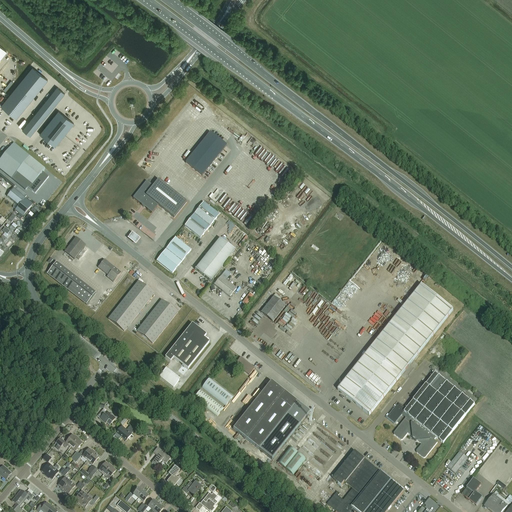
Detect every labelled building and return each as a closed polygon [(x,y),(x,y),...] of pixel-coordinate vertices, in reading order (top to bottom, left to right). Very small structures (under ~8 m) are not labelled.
[(32,67),(1,106),(16,119),(48,80),(32,67)] [(22,130),(30,136),(65,94),(57,87),(22,130)] [(58,111),(39,134),(55,147),(74,123),(58,111)] [(210,133),(186,163),(208,181),(214,174),(208,170),(227,146),(210,133)] [(14,144),(0,160),(0,169),(25,190),(27,188),(35,194),(49,177),(43,172),(45,169),(14,144)] [(237,179),(242,183),(249,172),(244,168),(237,179)] [(158,180),(153,187),(146,182),(147,182),(146,181),(142,187),(142,188),(137,194),(137,193),(133,198),(140,204),(140,203),(147,209),(147,210),(152,213),(158,206),(174,218),(186,203),(158,180)] [(32,205),(25,199),(25,198),(13,189),(7,197),(19,206),(15,211),(23,217),(24,216),(23,215),(28,210),(32,205)] [(221,192),(216,201),(222,204),(227,195),(221,192)] [(204,202),(194,214),(210,227),(219,215),(204,202)] [(194,214),(185,226),(200,239),(210,227),(194,214)] [(140,238),(132,231),(127,237),(135,244),(140,238)] [(175,238),(166,250),(182,262),(191,251),(175,238)] [(73,260),(85,245),(76,239),(65,253),(73,260)] [(195,270),(203,276),(210,282),(235,251),(220,239),(195,270)] [(266,266),(273,255),(265,250),(262,245),(257,248),(255,247),(252,251),(253,252),(255,251),(257,253),(260,252),(257,255),(260,257),(262,255),(260,258),(257,256),(252,263),(254,265),(256,263),(258,260),(262,263),(259,269),(261,270),(261,269),(266,266)] [(242,247),(235,258),(243,264),(246,261),(252,253),(242,247)] [(166,250),(157,261),(173,274),(182,262),(166,250)] [(114,283),(119,276),(121,273),(104,260),(98,268),(108,276),(107,278),(114,283)] [(63,287),(72,275),(56,262),(47,274),(63,287)] [(227,268),(235,274),(240,268),(232,262),(227,268)] [(246,271),(249,273),(254,266),(251,264),(246,271)] [(268,264),(263,271),(270,276),(275,269),(268,264)] [(236,276),(239,279),(244,272),(241,269),(236,276)] [(230,298),(236,290),(226,281),(231,275),(226,271),(214,285),(230,298)] [(268,276),(259,273),(256,281),(262,283),(263,280),(265,281),(266,278),(267,278),(268,276)] [(255,281),(252,284),(256,287),(255,289),(258,291),(262,285),(255,281)] [(154,294),(139,282),(109,319),(124,332),(132,323),(134,325),(139,319),(136,317),(154,294)] [(422,286),(369,351),(338,391),(369,416),(453,311),(422,286)] [(229,302),(231,299),(223,292),(220,295),(229,302)] [(243,296),(236,306),(240,309),(247,300),(243,296)] [(285,306),(273,297),(261,313),(272,322),(285,306)] [(216,299),(214,302),(222,308),(224,305),(216,299)] [(152,344),(177,313),(162,300),(137,332),(152,344)] [(226,306),(223,309),(224,310),(222,313),(227,317),(232,311),(226,306)] [(186,346),(175,360),(188,370),(209,343),(204,339),(206,335),(192,324),(179,340),(186,346)] [(179,340),(165,358),(170,362),(173,359),(175,360),(186,346),(179,340)] [(249,376),(255,369),(241,358),(235,365),(249,376)] [(161,376),(175,387),(182,378),(167,367),(161,376)] [(406,419),(394,434),(394,435),(401,441),(402,441),(408,434),(421,445),(416,452),(416,453),(423,459),(425,459),(437,443),(434,441),(436,438),(443,444),(475,405),(435,374),(406,410),(399,404),(388,419),(395,424),(402,416),(406,419)] [(210,378),(202,387),(226,406),(233,397),(210,378)] [(246,440),(284,392),(271,382),(255,402),(252,400),(250,403),(252,405),(233,429),(246,440)] [(201,389),(194,398),(217,416),(224,408),(201,389)] [(474,395),(479,399),(482,395),(477,391),(474,395)] [(259,450),(297,403),(284,392),(246,440),(259,450)] [(297,403),(259,450),(272,460),(309,413),(297,403)] [(97,418),(100,420),(105,425),(107,423),(110,426),(116,419),(108,413),(107,413),(106,412),(104,410),(97,418)] [(130,427),(129,429),(126,431),(122,427),(115,436),(120,440),(122,437),(126,441),(135,431),(130,427)] [(71,448),(78,439),(75,436),(74,437),(72,436),(65,444),(65,443),(63,446),(66,448),(68,446),(71,448)] [(65,443),(60,438),(56,443),(61,447),(63,446),(65,443)] [(81,441),(78,439),(71,448),(76,452),(82,444),(80,442),(81,441)] [(293,476),(306,460),(290,447),(277,463),(293,476)] [(87,462),(95,453),(90,448),(82,457),(87,462)] [(162,461),(164,462),(166,464),(171,459),(158,448),(154,452),(158,456),(152,463),(157,467),(162,461)] [(74,461),(79,455),(76,452),(71,459),(74,461)] [(337,493),(327,505),(336,511),(387,511),(404,491),(355,452),(333,479),(341,485),(344,482),(353,489),(343,501),(338,497),(340,495),(337,493)] [(93,466),(100,457),(95,453),(87,462),(93,466)] [(460,453),(447,468),(455,475),(468,459),(460,453)] [(79,455),(74,461),(73,462),(75,464),(82,456),(79,454),(79,455)] [(48,464),(52,459),(47,455),(43,460),(48,464)] [(104,475),(112,466),(107,462),(99,471),(104,475)] [(46,477),(54,468),(49,464),(41,473),(46,477)] [(0,475),(6,480),(12,474),(7,470),(7,469),(4,466),(0,470),(0,475)] [(90,475),(96,468),(93,466),(87,473),(90,475)] [(109,480),(117,471),(112,466),(104,475),(109,480)] [(176,477),(180,471),(175,467),(169,474),(172,477),(167,483),(168,483),(168,482),(174,487),(176,484),(177,484),(180,486),(183,482),(180,480),(176,477)] [(52,482),(59,473),(54,468),(46,477),(52,482)] [(96,468),(90,475),(92,477),(95,475),(98,470),(96,468)] [(63,491),(71,482),(68,480),(69,479),(67,477),(66,478),(58,487),(63,491)] [(476,507),(476,506),(483,498),(476,492),(482,485),(474,479),(462,494),(462,495),(466,498),(466,499),(476,507)] [(106,490),(109,487),(113,482),(110,480),(104,488),(106,490)] [(68,496),(76,486),(71,482),(63,491),(68,496)] [(195,482),(193,485),(190,483),(183,491),(188,494),(190,492),(194,496),(202,487),(195,482)] [(138,499),(144,493),(139,489),(133,495),(138,499)] [(17,497),(24,503),(27,500),(29,501),(33,497),(27,492),(25,494),(21,491),(17,497)] [(80,505),(87,496),(82,492),(75,501),(80,505)] [(143,504),(149,497),(144,493),(138,499),(143,504)] [(199,504),(195,509),(199,511),(203,507),(209,511),(210,511),(212,511),(214,509),(213,508),(215,506),(211,502),(213,501),(214,501),(217,497),(213,495),(212,496),(209,494),(200,505),(199,504)] [(502,511),(507,506),(493,495),(484,507),(490,511),(502,511)] [(85,509),(93,500),(87,496),(80,505),(85,509)] [(20,508),(24,503),(17,497),(13,502),(16,505),(12,510),(15,511),(19,511),(22,509),(20,508)] [(125,511),(129,511),(132,509),(118,498),(116,501),(119,504),(118,506),(125,511)] [(152,511),(153,511),(159,505),(153,501),(148,507),(151,510),(149,511),(152,511)] [(42,511),(48,511),(52,507),(47,503),(44,507),(41,505),(37,511),(38,511),(39,511),(41,511),(42,511)]
